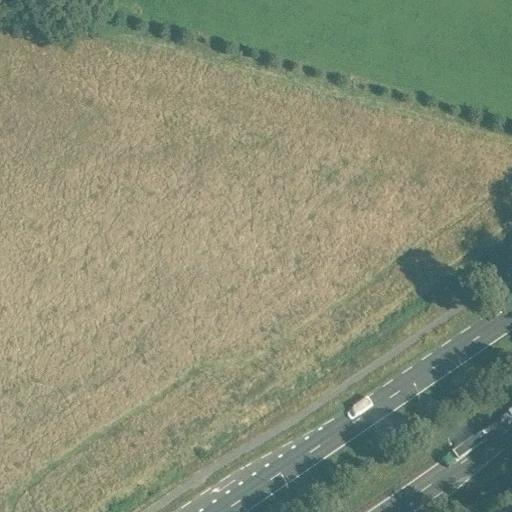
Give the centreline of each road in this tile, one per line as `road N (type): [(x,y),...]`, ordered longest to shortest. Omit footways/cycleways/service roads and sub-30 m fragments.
road 1 (primary): [(511,313),(221,511)]
road 2 (primary): [(390,511),(511,425)]
